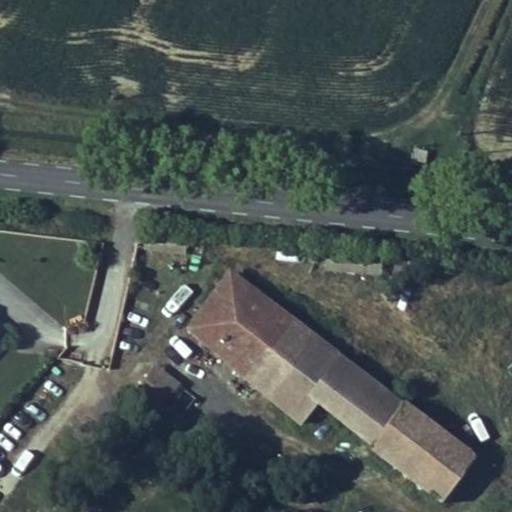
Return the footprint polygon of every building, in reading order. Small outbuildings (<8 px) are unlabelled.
[(219,278),(320,356),(334,339),(233,262),(219,278)] [(361,455),(393,413),(320,356),(219,278),(174,338),(291,429),(305,411),(361,455)] [(161,416),(148,430),(186,458),(207,431),(181,411),(169,424),(161,416)] [(393,413),(361,455),(359,458),(428,511),(433,504),(462,466),(393,413)] [(462,466),(433,504),(443,511),(469,511),(489,487),(462,466)] [(0,470),(0,489),(9,478),(0,470)]
